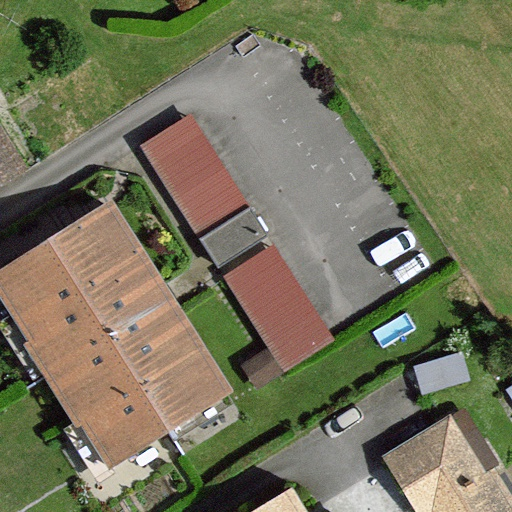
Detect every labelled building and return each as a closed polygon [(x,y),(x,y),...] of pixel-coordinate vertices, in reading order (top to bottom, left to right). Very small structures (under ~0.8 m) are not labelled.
[(197,120),(149,150),(220,262),(268,232),(197,120)] [(0,195),(32,175),(0,124),(0,195)] [(114,206),(2,275),(121,468),(233,398),(114,206)] [(275,244),(227,274),(285,367),(334,337),(275,244)] [(511,511),(453,418),(389,459),(422,511),(511,511)] [(304,511),(292,492),(258,511),(304,511)]
